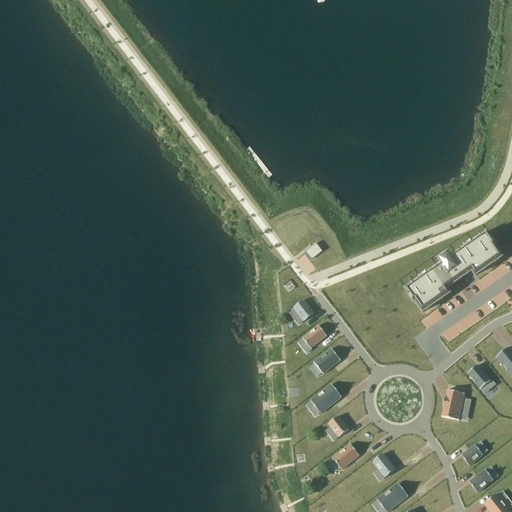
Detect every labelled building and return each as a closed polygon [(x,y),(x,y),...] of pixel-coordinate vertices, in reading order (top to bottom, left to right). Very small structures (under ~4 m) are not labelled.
[(416,290),(409,295),(414,303),(415,302),(423,313),(450,294),(446,290),(455,283),(463,278),(472,272),(475,276),(502,258),(494,247),(496,246),(490,238),(483,243),(480,239),(472,244),(473,247),(467,251),(466,248),(465,249),(451,259),(442,265),(427,275),(427,276),(428,278),(423,282),(421,280),(413,285),(416,290)] [(316,243),(305,251),(311,260),(322,251),(316,243)] [(304,301),(293,309),(295,310),(303,321),(304,323),(314,314),(304,301)] [(319,326),(303,339),(303,340),(309,347),(304,350),(307,354),(311,350),(311,349),(327,337),(319,326)] [(511,351),(509,348),(496,358),(511,378),(511,351)] [(332,349),(314,363),(315,365),(322,373),(323,375),(341,361),(332,349)] [(478,366),(468,374),(481,390),(481,389),(488,384),(492,388),(495,386),(492,381),(491,382),(478,366)] [(332,385),(310,401),(311,403),(320,413),(321,415),(342,398),(332,385)] [(443,409),(441,418),(459,421),(460,419),(462,406),(470,408),(471,401),(464,399),(465,395),(447,391),(446,397),(445,397),(443,409)] [(339,417),(328,425),(331,428),(338,438),(339,438),(349,430),(339,417)] [(350,445),(332,458),(334,460),(340,469),(342,470),(359,456),(350,445)] [(475,446),(461,456),(469,467),(483,456),(482,455),(476,446),(475,446)] [(383,455),(373,463),(379,471),(385,478),(385,479),(396,471),(383,455)] [(485,471),(469,483),(477,494),(493,481),(493,480),(486,471),(485,471)] [(398,484),(377,500),(378,502),(383,508),(385,511),(389,511),(408,497),(398,484)] [(497,495),(484,505),(489,511),(510,511),(509,510),(511,507),(511,504),(511,503),(506,506),(498,496),(497,495)]
